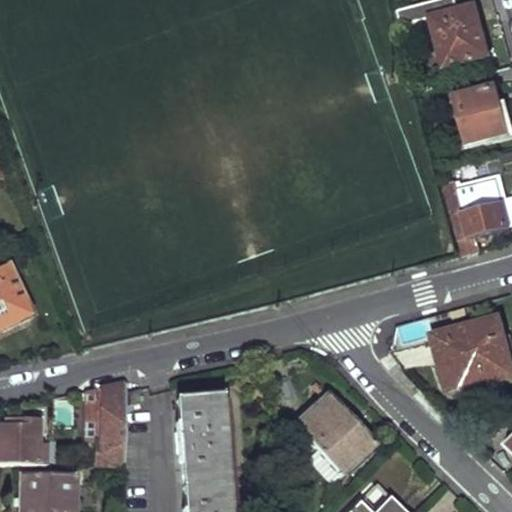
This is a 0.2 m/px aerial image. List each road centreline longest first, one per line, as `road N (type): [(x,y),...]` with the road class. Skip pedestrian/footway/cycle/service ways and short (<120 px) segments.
road 1 (residential): [(0,391),(339,317)]
road 2 (residential): [(339,317),(364,367),(511,511)]
road 3 (residential): [(339,317),(511,270)]
